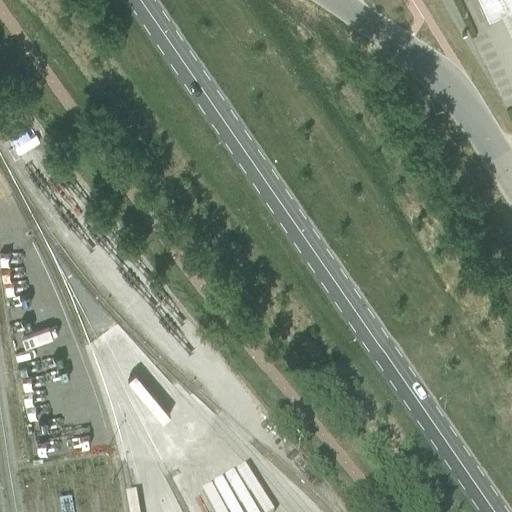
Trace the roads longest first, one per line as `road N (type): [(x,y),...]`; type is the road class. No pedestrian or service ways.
road 1 (secondary): [(491,511),(138,0)]
road 2 (unclassified): [(337,0),(458,90)]
